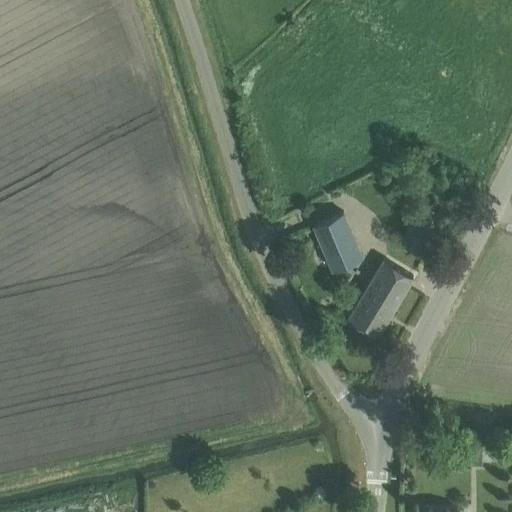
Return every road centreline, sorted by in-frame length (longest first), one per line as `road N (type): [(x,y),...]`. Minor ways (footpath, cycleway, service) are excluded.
road 1 (unclassified): [(378,440),(324,369),(281,286),(178,0)]
road 2 (unclassified): [(378,440),(398,384),(511,166)]
